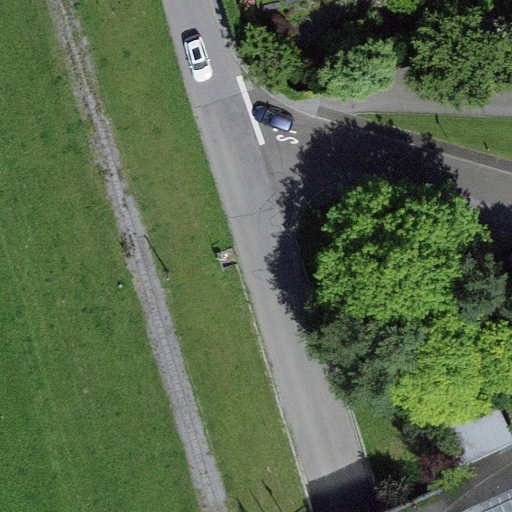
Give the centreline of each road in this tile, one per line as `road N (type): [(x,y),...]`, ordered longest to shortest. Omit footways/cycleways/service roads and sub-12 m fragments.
road 1 (residential): [(251,121),(358,511)]
road 2 (residential): [(251,121),(511,186)]
road 3 (residential): [(208,0),(251,121)]
